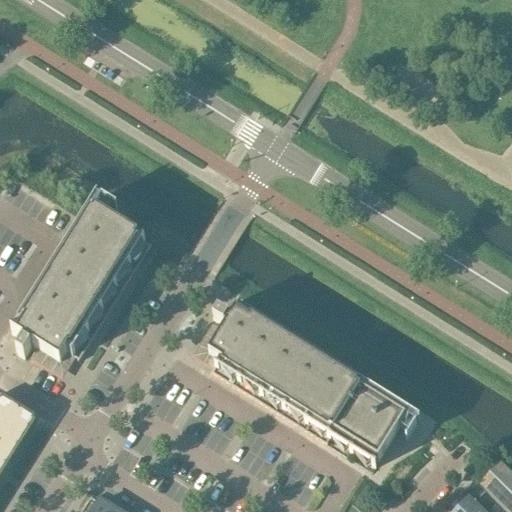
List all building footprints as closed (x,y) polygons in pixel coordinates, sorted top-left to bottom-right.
[(78,364),(150,248),(149,248),(144,245),(145,245),(143,243),(142,244),(95,214),(18,338),(12,334),(11,336),(24,344),(16,357),(24,362),(32,349),(37,352),(60,366),(66,356),(71,359),(70,359),(72,361),(73,360),(77,363),(78,364)] [(241,310),(239,309),(230,322),(218,314),(213,322),(225,330),(208,358),(219,364),(216,369),(215,368),(214,370),(215,370),(212,375),(211,375),(210,376),(326,448),(327,447),(326,447),(329,442),(330,443),(331,441),(330,440),(333,436),(378,464),(405,421),(237,316),(241,310)] [(0,451),(11,458),(35,421),(0,398),(0,400),(1,401),(0,403),(0,451)] [(0,476),(11,458),(0,451),(0,476)] [(511,511),(511,484),(499,472),(483,489),(488,493),(475,506),(481,511),(511,511)] [(113,511),(99,503),(98,505),(90,501),(83,511),(113,511)]
